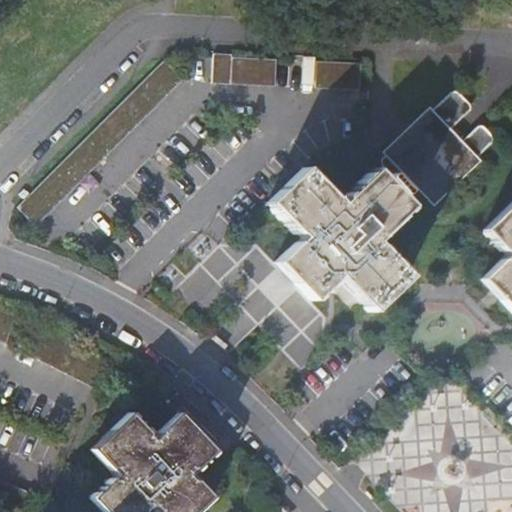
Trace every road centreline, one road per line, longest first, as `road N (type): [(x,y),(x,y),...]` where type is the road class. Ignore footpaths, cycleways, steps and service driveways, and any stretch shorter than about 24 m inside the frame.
road 1 (residential): [(0,168),(144,29),(511,44)]
road 2 (residential): [(345,511),(189,357),(112,308),(0,260)]
road 3 (unknown): [(112,308),(331,34)]
road 4 (unknown): [(511,380),(447,376),(357,389),(221,385)]
